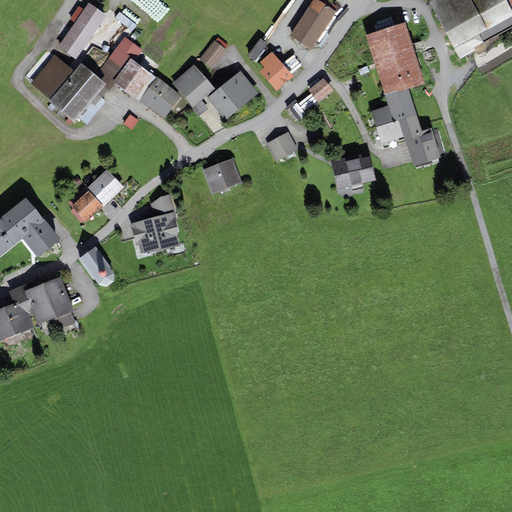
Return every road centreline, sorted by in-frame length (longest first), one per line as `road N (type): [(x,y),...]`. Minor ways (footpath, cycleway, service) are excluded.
road 1 (residential): [(0,288),(78,249),(175,165),(262,120),(318,70),(363,0)]
road 2 (track): [(511,318),(424,9),(413,3),(355,11)]
road 3 (unknown): [(318,70),(344,97),(372,150),(403,153)]
